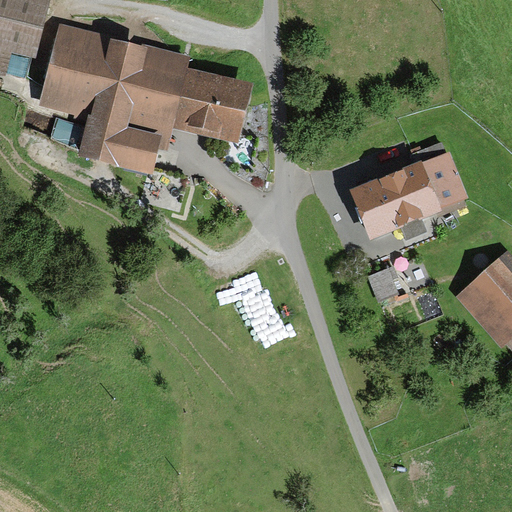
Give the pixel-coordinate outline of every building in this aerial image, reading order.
[(45,2),(34,0),(0,0),(0,50),(32,58),(45,2)] [(184,57),(56,29),(38,108),(84,118),(75,159),(152,176),(163,128),(232,143),(244,89),(180,75),(184,57)] [(419,170),(354,196),(371,239),(437,213),(419,170)] [(394,263),(370,273),(381,300),(405,290),(394,263)] [(511,335),(511,281),(494,263),(457,297),(502,345),(511,335)]
